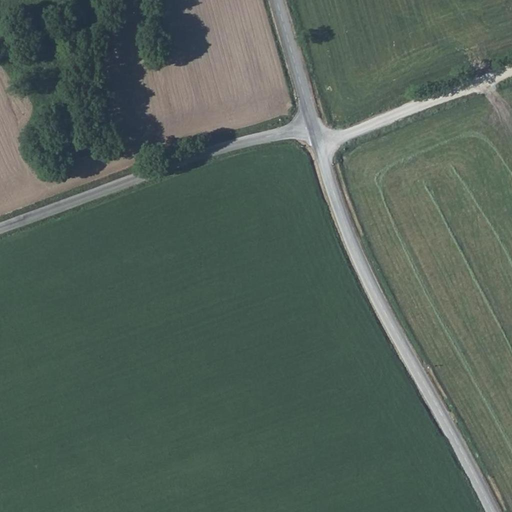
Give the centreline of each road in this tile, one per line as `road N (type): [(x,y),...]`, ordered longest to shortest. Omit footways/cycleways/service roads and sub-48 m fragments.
road 1 (tertiary): [(491,511),(351,245),(313,126)]
road 2 (unclassified): [(313,126),(217,149),(0,229)]
road 3 (tertiary): [(313,126),(276,0)]
